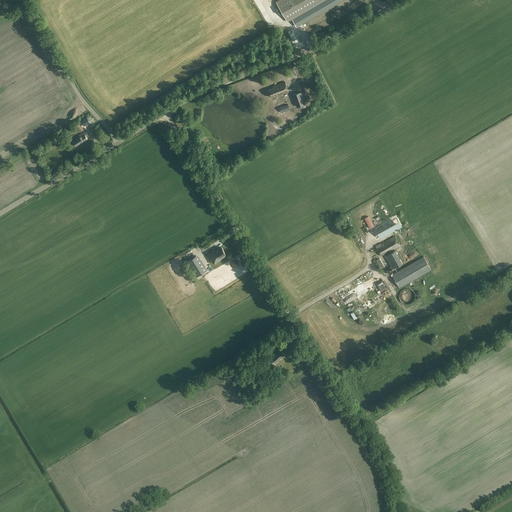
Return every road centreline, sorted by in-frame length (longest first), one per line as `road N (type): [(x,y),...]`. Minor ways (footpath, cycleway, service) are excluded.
road 1 (unclassified): [(396,511),(383,462),(163,113)]
road 2 (tertiary): [(163,113),(309,49),(392,0)]
road 3 (unclassified): [(119,141),(78,94),(22,0)]
road 4 (tertiary): [(0,214),(119,141)]
